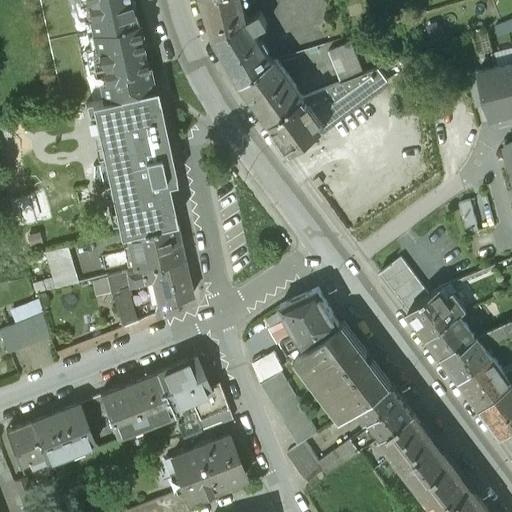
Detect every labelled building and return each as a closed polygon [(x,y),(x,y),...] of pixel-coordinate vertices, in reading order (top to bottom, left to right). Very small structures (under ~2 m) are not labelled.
[(39,0),(63,107),(85,102),(107,97),(103,79),(99,80),(96,72),(94,66),(93,61),(92,54),(91,45),(95,44),(92,29),(88,11),(84,12),(80,3),(79,0),(39,0)] [(79,0),(80,3),(84,12),(88,11),(92,29),(134,20),(129,0),(79,0)] [(253,0),(202,0),(215,37),(247,18),(244,3),(254,1),(253,0)] [(247,18),(215,37),(241,81),(272,58),(260,38),(259,39),(254,29),(267,22),(261,10),(247,18)] [(134,20),(92,29),(95,44),(91,45),(92,54),(93,61),(94,66),(96,72),(99,80),(103,79),(107,97),(149,88),(144,65),(145,62),(145,57),(145,53),(141,54),(139,46),(143,45),(142,42),(139,37),(138,35),(134,20),(138,20),(137,19),(134,20)] [(351,42),(327,51),(339,82),(363,72),(351,42)] [(303,96),(275,57),(272,58),(241,81),(270,120),(303,96)] [(509,111),(511,110),(511,61),(497,66),(509,111)] [(339,82),(303,96),(325,125),(387,78),(378,66),(339,82)] [(490,116),(509,111),(497,66),(477,71),(490,116)] [(107,202),(108,211),(114,209),(119,233),(124,232),(175,221),(167,182),(175,180),(174,173),(174,172),(156,87),(149,88),(107,97),(85,102),(88,113),(93,112),(112,201),(107,202)] [(303,96),(270,120),(291,150),(325,125),(303,96)] [(45,189),(18,196),(24,220),(51,212),(45,189)] [(456,202),(464,232),(495,224),(488,194),(456,202)] [(175,221),(124,232),(133,267),(183,256),(175,221)] [(68,246),(46,251),(56,285),(77,280),(68,246)] [(133,267),(121,270),(124,284),(152,278),(157,302),(192,294),(183,256),(133,267)] [(121,270),(106,274),(111,295),(126,292),(124,284),(121,270)] [(318,286),(281,303),(298,332),(303,342),(339,323),(318,286)] [(452,289),(445,294),(440,286),(409,309),(428,334),(459,312),(465,307),(452,289)] [(42,312),(0,328),(0,338),(5,351),(48,334),(42,312)] [(459,312),(428,334),(442,354),(457,341),(461,346),(475,334),(459,312)] [(511,318),(477,333),(485,344),(511,334),(511,318)] [(363,353),(341,323),(345,320),(344,319),(339,323),(294,356),(295,357),(300,354),(322,383),(317,387),(318,388),(323,384),(344,412),(339,415),(340,416),(353,408),(391,382),(390,381),(386,384),(370,361),(373,358),(373,357),(368,360),(364,354),(368,351),(367,350),(363,353)] [(298,332),(282,341),(287,350),(303,342),(298,332)] [(475,334),(461,346),(457,341),(442,354),(460,377),(491,352),(485,344),(477,333),(475,334)] [(257,376),(277,367),(269,349),(249,358),(257,376)] [(504,370),(491,352),(460,377),(480,405),(511,379),(504,370)] [(195,353),(156,370),(171,405),(194,395),(201,415),(230,401),(221,377),(208,382),(195,353)] [(156,370),(100,392),(107,411),(115,433),(172,411),(156,370)] [(511,379),(480,405),(502,433),(511,425),(511,379)] [(391,382),(353,408),(362,421),(370,415),(383,432),(413,411),(391,382)] [(107,411),(100,392),(90,396),(97,415),(107,411)] [(79,400),(30,419),(45,459),(46,461),(95,441),(79,400)] [(230,401),(201,415),(197,416),(202,428),(235,415),(230,401)] [(490,511),(491,511),(413,411),(383,432),(380,434),(439,511),(490,511)] [(30,419),(6,429),(19,463),(28,459),(30,465),(45,459),(30,419)] [(228,432),(171,452),(184,486),(188,498),(244,478),(228,432)] [(118,436),(107,441),(115,462),(126,457),(118,436)] [(351,436),(305,469),(313,481),(360,449),(351,436)] [(107,441),(95,445),(103,466),(115,462),(107,441)] [(25,474),(14,479),(23,503),(35,499),(25,474)] [(116,511),(182,511),(192,508),(188,498),(184,486),(116,511)]
